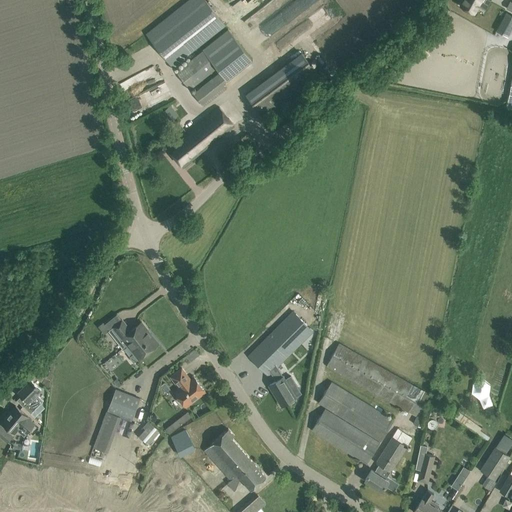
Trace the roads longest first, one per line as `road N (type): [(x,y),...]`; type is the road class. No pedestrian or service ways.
road 1 (unclassified): [(142,235),(169,223),(396,49),(443,0)]
road 2 (tertiary): [(369,511),(264,436),(142,235)]
road 3 (tertiary): [(142,235),(80,0)]
road 4 (unclassified): [(0,384),(52,340),(107,254),(142,235)]
